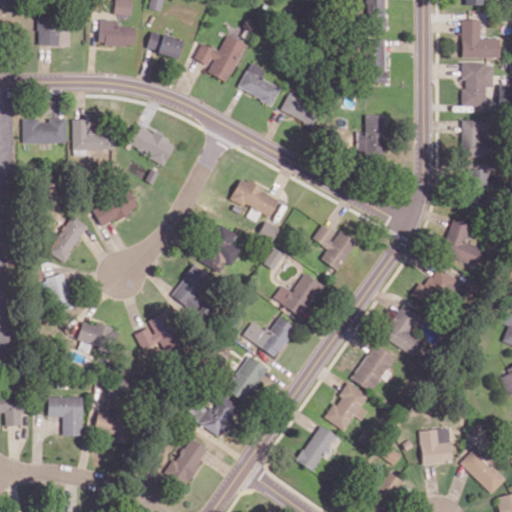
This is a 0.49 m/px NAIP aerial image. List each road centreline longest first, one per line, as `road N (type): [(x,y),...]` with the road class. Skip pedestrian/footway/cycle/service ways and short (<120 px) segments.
road 1 (residential): [(211,511),(414,215),(424,159),(424,0)]
road 2 (residential): [(410,224),(148,89),(0,82)]
road 3 (residential): [(123,274),(167,233),(227,126)]
road 4 (residential): [(156,511),(87,479),(0,474)]
